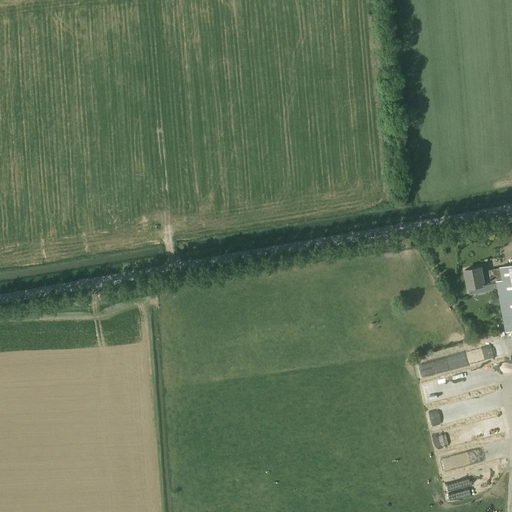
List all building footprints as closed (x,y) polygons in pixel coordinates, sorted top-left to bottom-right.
[(511,329),(511,264),(502,266),(503,267),(483,271),(482,267),(465,270),(470,295),(493,290),(492,283),(499,282),(508,330),(511,329)] [(500,298),(493,299),(494,306),(501,305),(500,298)] [(427,387),(430,400),(455,393),(451,381),(427,387)] [(432,426),(480,414),(477,401),(429,412),(432,426)] [(440,447),(501,434),(499,421),(437,435),(440,447)] [(502,443),(493,445),(494,457),(504,455),(502,443)] [(448,492),(468,488),(465,475),(445,478),(448,492)]
